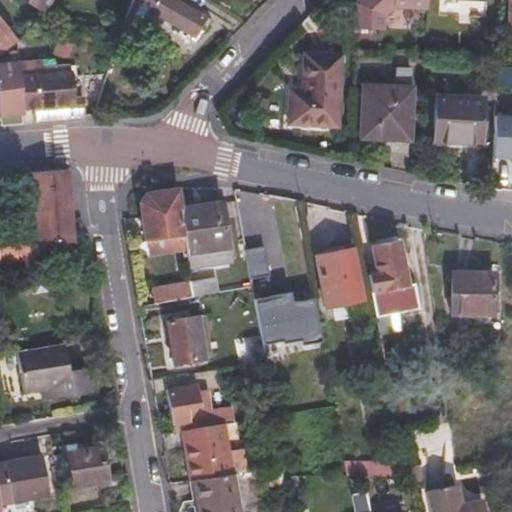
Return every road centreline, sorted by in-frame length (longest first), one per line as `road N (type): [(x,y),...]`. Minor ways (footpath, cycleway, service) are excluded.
road 1 (residential): [(175,149),(511,216)]
road 2 (residential): [(106,144),(103,189),(137,410)]
road 3 (residential): [(175,149),(200,95),(291,0)]
road 4 (residential): [(0,434),(137,410)]
